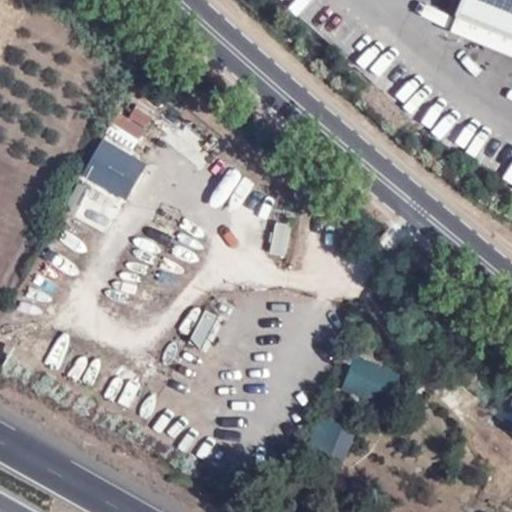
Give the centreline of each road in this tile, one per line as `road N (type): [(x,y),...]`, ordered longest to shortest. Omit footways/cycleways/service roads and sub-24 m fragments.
road 1 (secondary): [(511,283),(179,0)]
road 2 (motorway): [(131,511),(0,439)]
